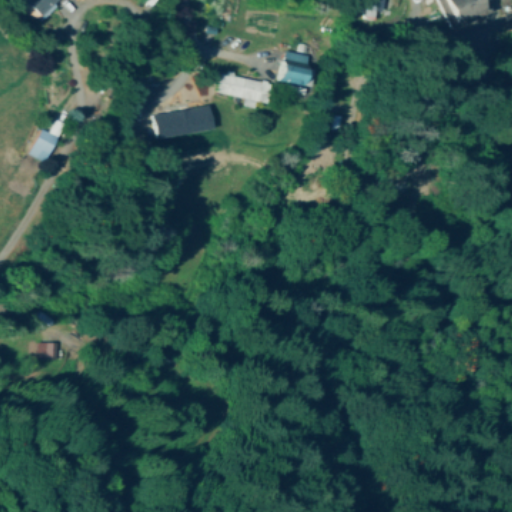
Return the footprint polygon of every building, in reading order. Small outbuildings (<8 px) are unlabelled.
[(40,17),(56,0),(20,0),(31,11),(33,10),(40,17)] [(374,8),(381,9),(381,0),(364,0),(364,16),(373,16),(374,8)] [(448,0),(457,21),(488,9),(484,0),(448,0)] [(309,53),(285,49),(281,80),(305,83),(309,53)] [(219,69),(215,90),(266,100),(270,80),(219,69)] [(212,126),(207,103),(151,113),(156,136),(212,126)] [(62,121),(54,117),(48,130),(39,126),(27,153),(44,161),(62,121)] [(55,357),(56,340),(36,339),(35,356),(55,357)]
